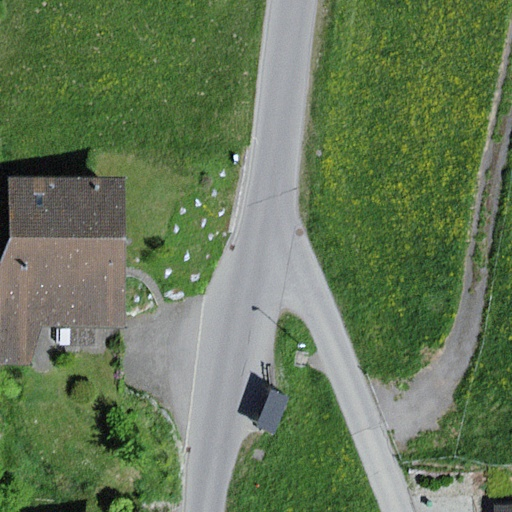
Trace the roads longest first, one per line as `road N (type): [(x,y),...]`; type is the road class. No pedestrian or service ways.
road 1 (track): [(366,432),(460,357),(511,78)]
road 2 (residential): [(257,256),(314,296),(393,511)]
road 3 (unclassified): [(203,511),(217,388),(257,256)]
road 4 (unclassified): [(257,256),(294,0)]
